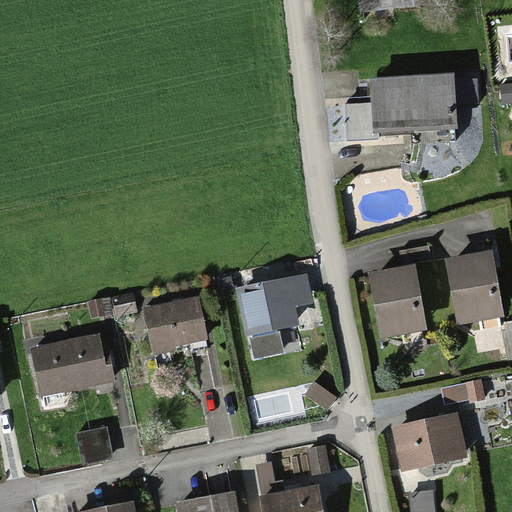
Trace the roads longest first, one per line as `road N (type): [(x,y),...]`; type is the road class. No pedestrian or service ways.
road 1 (residential): [(296,0),(362,430)]
road 2 (residential): [(0,496),(362,430)]
